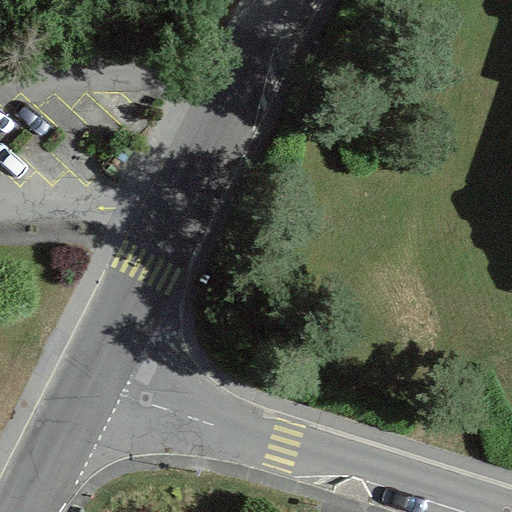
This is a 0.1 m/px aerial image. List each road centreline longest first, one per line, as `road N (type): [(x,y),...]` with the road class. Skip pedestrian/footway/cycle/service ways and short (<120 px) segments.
road 1 (residential): [(84,378),(282,450),(494,511)]
road 2 (residential): [(261,54),(84,378)]
road 3 (unknown): [(0,204),(173,211)]
road 4 (residential): [(84,378),(18,511)]
